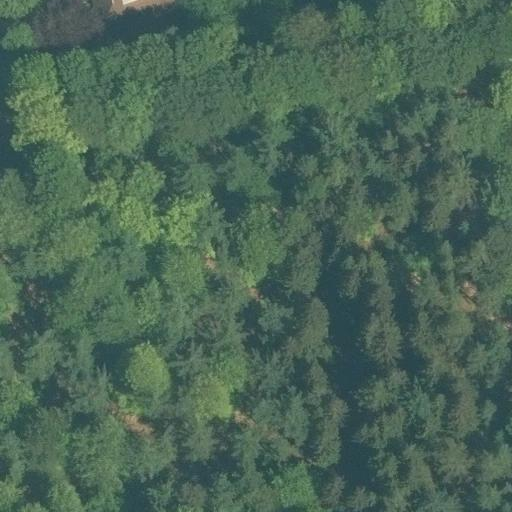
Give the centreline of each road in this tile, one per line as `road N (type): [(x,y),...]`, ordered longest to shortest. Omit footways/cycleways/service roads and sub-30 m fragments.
road 1 (tertiary): [(0,130),(511,37)]
road 2 (track): [(84,511),(31,176)]
